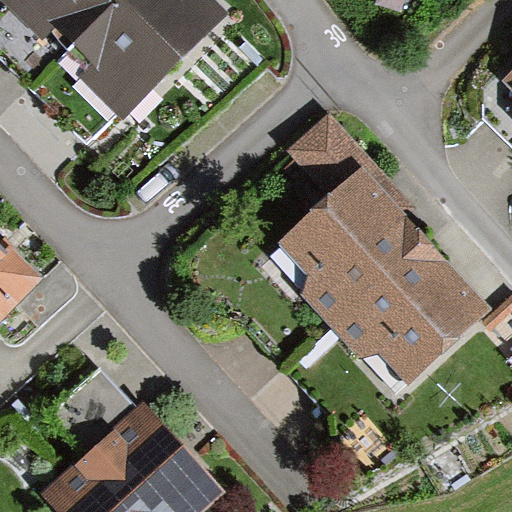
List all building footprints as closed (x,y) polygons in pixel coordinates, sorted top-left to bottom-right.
[(222,11),(210,0),(19,0),(14,5),(127,112),(222,11)] [(511,87),(501,99),(511,110),(511,87)] [(332,126),(300,158),(341,199),(284,256),(411,382),(487,306),(354,173),(367,160),(332,126)] [(0,320),(35,284),(0,250),(0,320)] [(197,511),(218,494),(146,415),(57,496),(71,511),(197,511)]
